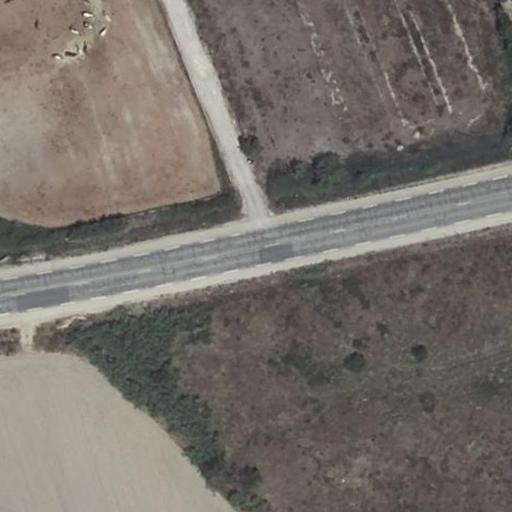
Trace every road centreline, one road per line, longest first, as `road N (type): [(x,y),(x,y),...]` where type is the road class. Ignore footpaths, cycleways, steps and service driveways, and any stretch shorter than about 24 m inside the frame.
road 1 (secondary): [(0,296),(272,245)]
road 2 (unclassified): [(272,245),(176,0)]
road 3 (secondary): [(272,245),(511,192)]
